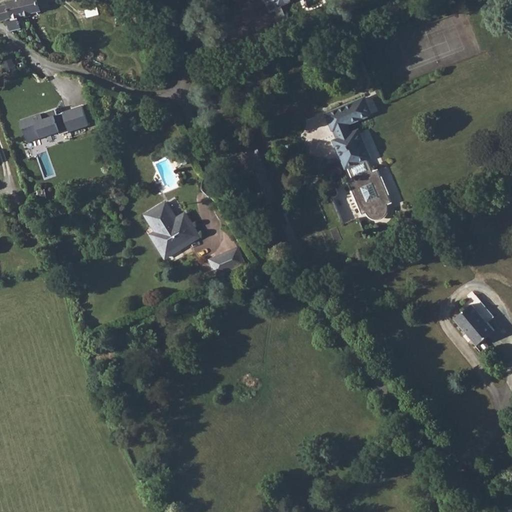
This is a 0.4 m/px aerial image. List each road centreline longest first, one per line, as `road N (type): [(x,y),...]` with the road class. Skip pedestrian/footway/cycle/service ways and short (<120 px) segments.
road 1 (residential): [(287,294),(230,216),(175,96)]
road 2 (residential): [(175,96),(382,15)]
road 3 (residential): [(0,29),(58,66),(175,96)]
